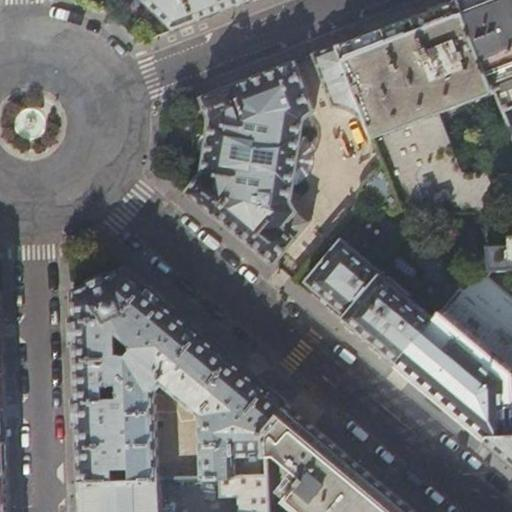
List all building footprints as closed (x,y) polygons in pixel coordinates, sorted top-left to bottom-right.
[(145,0),(148,2),(176,30),(221,12),(252,0),(145,0)] [(453,0),(398,21),(337,45),(368,124),(386,169),(400,208),(401,210),(404,210),(484,212),(511,213),(511,174),(462,174),(439,114),(496,92),(459,0),(453,0)] [(511,0),(459,0),(496,92),(503,110),(511,106),(511,0)] [(366,125),(368,124),(337,45),(312,54),(314,59),(315,59),(334,106),(338,107),(344,108),(348,109),(352,111),(360,117),(363,121),(366,125)] [(293,184),(294,181),(304,121),(306,119),(305,118),(311,113),(312,114),(314,112),(313,108),(312,109),(296,65),(295,61),(201,97),(210,118),(209,118),(211,122),(210,128),(208,137),(207,140),(208,140),(206,154),(205,154),(205,156),(206,156),(205,162),(203,172),(201,175),(189,189),(188,189),(186,191),(239,235),(274,265),(277,263),(276,262),(295,240),(296,240),(298,238),(297,237),(309,224),(312,221),(309,219),(309,220),(304,216),(299,212),(296,208),(295,208),(293,208),(292,207),(291,206),(290,204),(290,203),(291,201),(293,200),(292,197),(292,194),(292,188),(293,184)] [(394,214),(400,208),(386,169),(385,170),(386,172),(385,174),(384,174),(382,175),(381,178),(368,193),(369,194),(394,214)] [(511,233),(510,234),(510,242),(487,243),(490,268),(490,269),(511,268),(511,233)] [(347,316),(342,321),(395,365),(434,319),(341,241),(307,282),(342,312),(347,316)] [(265,430),(287,405),(183,318),(132,276),(124,268),(74,291),(75,319),(79,429),(81,481),(159,478),(155,392),(162,383),(200,414),(203,476),(219,476),(267,474),(266,454),(265,430)] [(508,402),(511,401),(511,373),(440,313),(434,319),(395,365),(477,435),(509,435),(508,402)] [(301,417),(287,405),(265,430),(266,454),(277,453),(294,467),(295,511),(414,511),(381,484),(301,417)] [(511,434),(509,435),(477,435),(511,463),(511,434)] [(8,511),(7,495),(5,441),(0,441),(0,511),(8,511)] [(268,511),(267,474),(219,476),(220,496),(237,496),(237,511),(268,511)] [(163,511),(162,478),(159,478),(81,481),(82,511),(163,511)]
